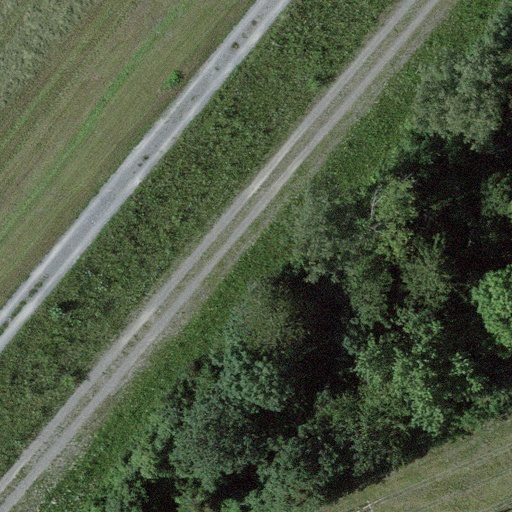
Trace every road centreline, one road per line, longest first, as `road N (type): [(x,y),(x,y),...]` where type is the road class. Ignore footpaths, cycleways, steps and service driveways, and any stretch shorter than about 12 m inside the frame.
road 1 (track): [(433,0),(2,511)]
road 2 (track): [(0,344),(286,0)]
